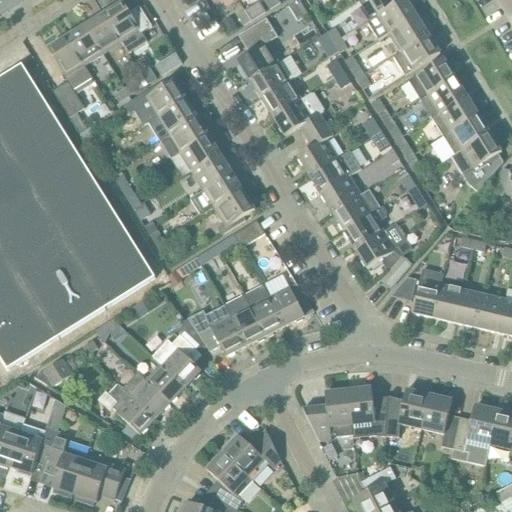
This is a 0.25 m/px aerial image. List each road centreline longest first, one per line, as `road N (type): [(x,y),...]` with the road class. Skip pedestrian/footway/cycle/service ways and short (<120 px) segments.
road 1 (residential): [(368,358),(364,320),(164,0)]
road 2 (residential): [(260,384),(176,463),(150,511)]
road 3 (residential): [(511,384),(368,358)]
road 4 (residential): [(327,511),(260,384)]
